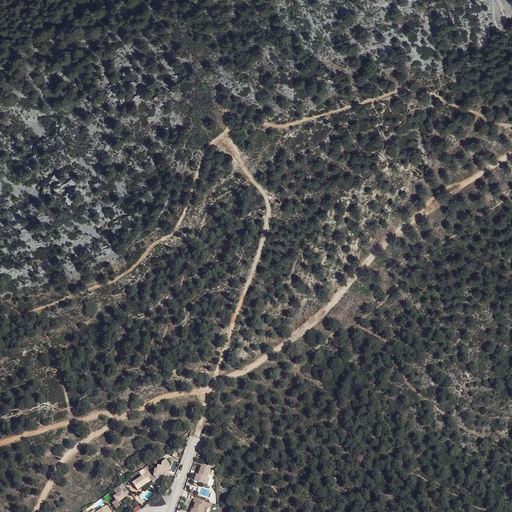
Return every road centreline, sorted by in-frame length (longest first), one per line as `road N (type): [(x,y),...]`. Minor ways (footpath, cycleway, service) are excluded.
road 1 (track): [(0,318),(130,269),(184,209),(206,145),(238,122),(315,117),(409,88),(511,126)]
road 2 (track): [(511,152),(385,240),(296,337),(221,382),(194,441)]
road 3 (track): [(221,132),(266,197),(266,210),(207,399)]
road 4 (track): [(210,385),(162,391),(119,415),(54,472),(32,511)]
road 5 (track): [(0,443),(88,413),(119,415)]
